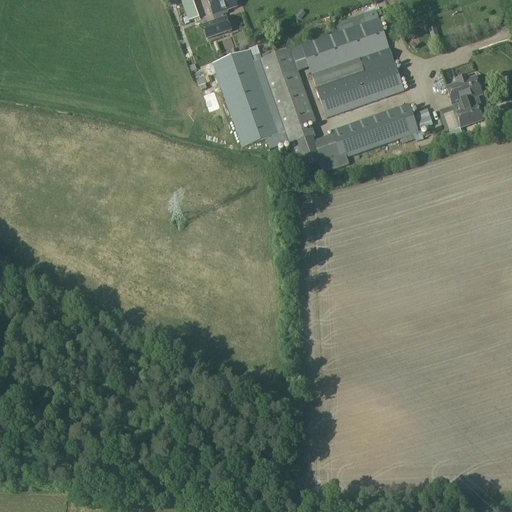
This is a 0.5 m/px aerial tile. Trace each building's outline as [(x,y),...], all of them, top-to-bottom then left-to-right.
[(176,0),(182,21),(192,18),(188,0),(176,0)] [(226,34),(221,19),(219,15),(220,14),(221,16),(222,16),(227,15),(228,13),(228,12),(237,8),(235,3),(237,3),(237,1),(236,0),(207,0),(213,16),(215,22),(202,27),(207,40),(226,34)] [(301,10),(295,17),(300,21),(305,15),(301,10)] [(362,16),(365,24),(378,19),(375,11),(362,16)] [(365,24),(300,47),(308,69),(309,70),(326,120),(405,93),(379,19),(378,19),(365,24)] [(433,27),(426,30),(429,39),(436,37),(433,27)] [(415,29),(408,32),(411,41),(418,38),(415,29)] [(290,51),(259,62),(284,135),(316,124),(298,74),(290,51)] [(284,135),(259,62),(253,64),(249,52),(212,65),(241,150),(266,141),(269,152),(288,145),(284,135)] [(204,78),(196,81),(198,87),(206,84),(204,78)] [(475,79),(457,85),(446,89),(453,107),(457,105),(460,112),(455,113),(461,130),(483,122),(477,106),(472,107),(470,100),(482,96),(475,79)] [(419,134),(413,115),(409,105),(331,133),(339,157),(346,155),(348,159),(419,134)] [(321,162),(313,139),(296,145),(304,168),(321,162)] [(339,157),(322,163),(319,164),(323,176),(350,166),(348,159),(346,155),(339,157)]
